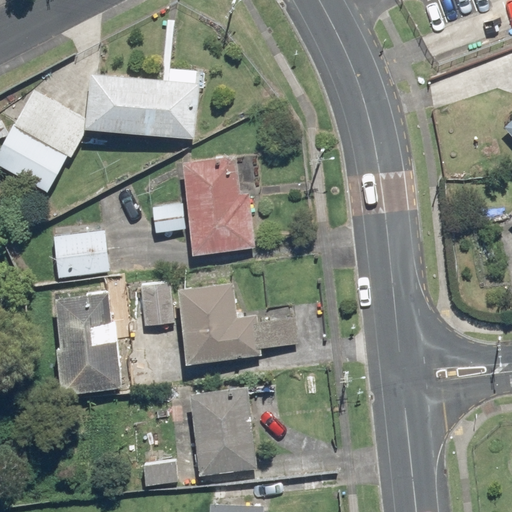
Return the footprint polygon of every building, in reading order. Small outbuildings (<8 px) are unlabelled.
[(171,77),(93,69),(88,117),(87,126),(192,136),(198,70),(172,67),(171,77)] [(34,86),(13,121),(69,153),(71,155),(87,126),(88,117),(34,86)] [(0,161),(48,189),(69,153),(13,121),(0,143),(0,161)] [(242,190),(237,152),(184,158),(194,251),(256,244),(250,190),(242,190)] [(184,202),(154,204),(156,229),(185,228),(184,202)] [(106,229),(55,232),(58,273),(108,270),(106,229)] [(175,321),(171,277),(143,279),(147,324),(175,321)] [(238,311),(235,279),(179,284),(186,359),(264,352),(264,345),(299,342),(296,313),(258,317),(258,309),(238,311)] [(112,284),(57,290),(68,390),(123,383),(112,284)] [(249,382),(192,388),(200,472),(257,466),(249,382)] [(176,458),(144,460),(146,480),(177,478),(176,458)] [(263,511),(264,503),(210,500),(209,511),(263,511)]
